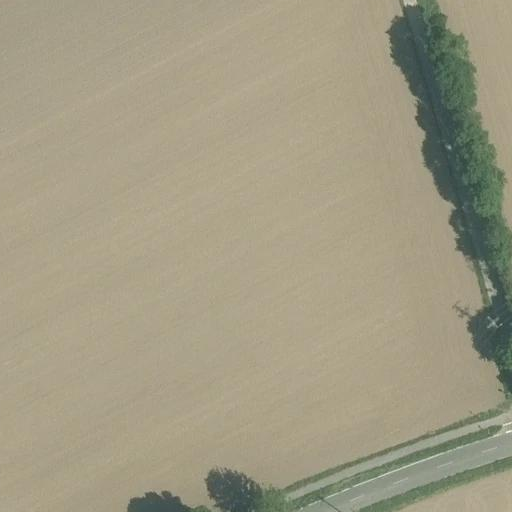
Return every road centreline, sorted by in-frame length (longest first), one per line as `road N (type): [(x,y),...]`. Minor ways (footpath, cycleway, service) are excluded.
road 1 (unclassified): [(511,354),(410,0)]
road 2 (tertiary): [(327,511),(511,443)]
